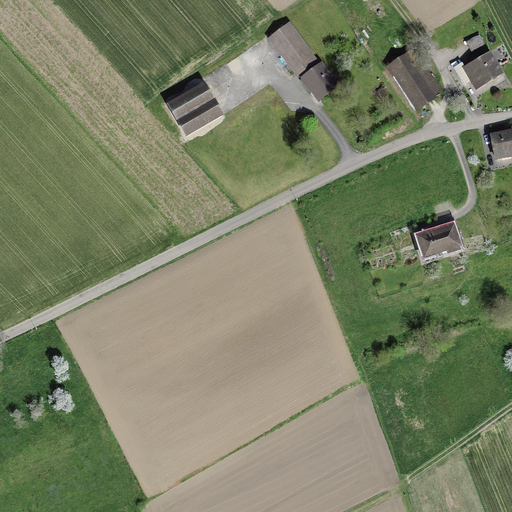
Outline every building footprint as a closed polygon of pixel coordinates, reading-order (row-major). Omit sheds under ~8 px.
[(289,24),(277,32),(275,29),(268,35),(292,68),(296,65),(306,78),(301,81),(310,93),(312,91),(318,99),(327,92),(325,89),(333,84),(289,24)] [(479,37),(467,44),(472,51),(483,44),(479,37)] [(418,110),(435,99),(407,56),(390,67),(418,110)] [(454,68),(464,85),(472,79),(477,88),(501,74),(490,56),(466,69),(463,63),(454,68)] [(206,87),(170,110),(186,138),(223,115),(206,87)] [(511,134),(494,139),(498,160),(511,157),(511,134)] [(423,246),(420,247),(423,257),(447,249),(449,253),(460,249),(453,227),(420,238),(423,246)]
